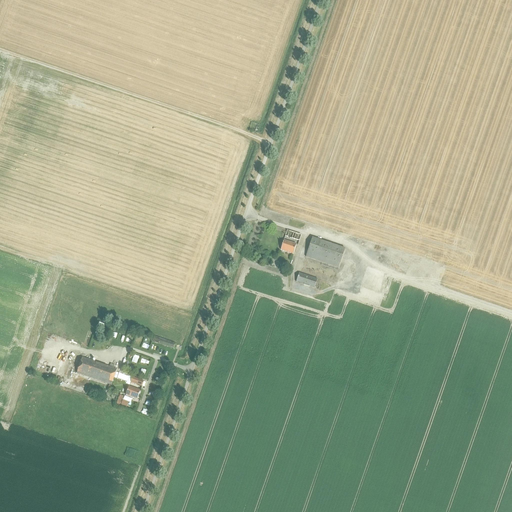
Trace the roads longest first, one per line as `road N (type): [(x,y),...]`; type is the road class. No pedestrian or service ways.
road 1 (unclassified): [(142,511),(320,0)]
road 2 (track): [(0,51),(270,142)]
